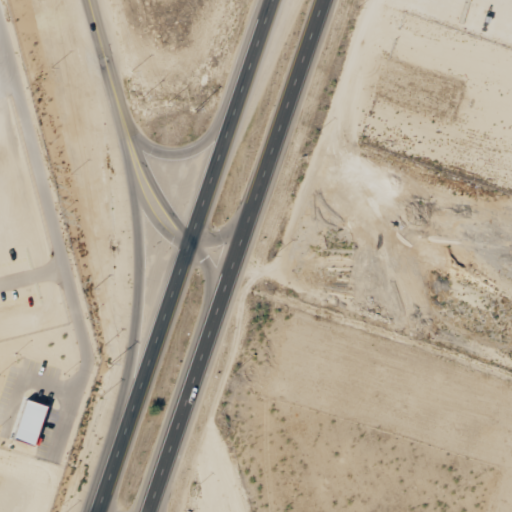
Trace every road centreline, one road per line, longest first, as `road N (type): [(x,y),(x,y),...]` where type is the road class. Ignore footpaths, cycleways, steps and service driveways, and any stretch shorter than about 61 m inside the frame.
road 1 (primary): [(145,511),(321,0)]
road 2 (primary): [(133,153),(138,300),(116,465)]
road 3 (primary): [(191,247),(100,511)]
road 4 (secondary): [(191,247),(143,186),(91,0)]
road 5 (primary): [(275,0),(191,247)]
road 6 (primary): [(244,91),(193,152),(158,154),(129,136)]
